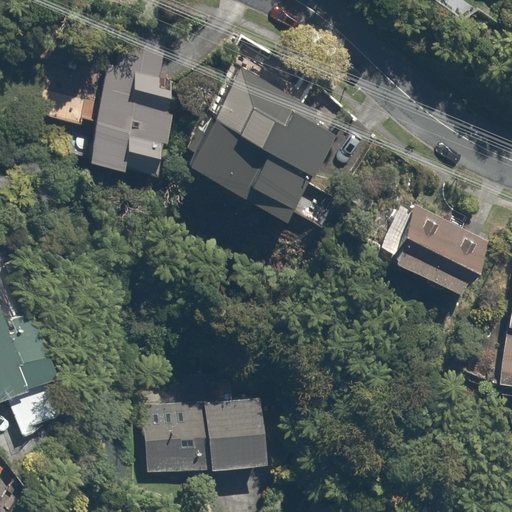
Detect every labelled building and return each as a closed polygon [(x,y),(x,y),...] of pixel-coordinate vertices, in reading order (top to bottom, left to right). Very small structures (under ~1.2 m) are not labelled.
[(110,64),(101,60),(80,150),(152,167),(168,101),(167,36),(130,28),(126,46),(114,44),(110,64)] [(324,108),(235,61),(181,153),(279,210),(329,126),(317,119),(324,108)] [(448,286),(472,233),(401,200),(377,254),(448,286)] [(511,248),(500,319),(503,320),(493,380),(511,382),(511,248)] [(0,312),(0,392),(15,430),(58,412),(17,309),(1,316),(0,312)] [(137,388),(137,392),(142,471),(205,467),(204,463),(258,459),(254,389),(231,390),(230,375),(185,377),(186,385),(137,388)]
